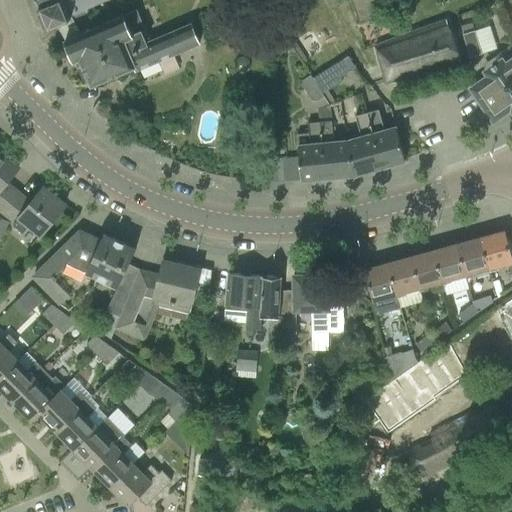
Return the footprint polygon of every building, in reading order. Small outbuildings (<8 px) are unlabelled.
[(88,82),(90,83),(91,82),(92,84),(134,67),(136,71),(199,44),(191,24),(145,43),(141,33),(145,31),(136,10),(79,34),(70,16),(72,15),(71,15),(72,14),(72,13),(73,12),(74,16),(86,11),(85,7),(87,11),(89,10),(87,6),(100,1),(102,5),(104,4),(102,0),(38,0),(41,6),(42,6),(48,20),(46,20),(48,24),(50,23),(50,24),(54,23),(54,22),(56,21),(67,39),(66,39),(75,60),(79,67),(82,66),(82,68),(82,70),(82,71),(82,72),(83,74),(83,76),(85,78),(86,80),(88,82)] [(393,11),(388,0),(350,0),(360,24),(393,11)] [(405,34),(375,46),(385,84),(460,61),(450,31),(449,31),(446,20),(444,20),(444,18),(442,19),(442,21),(436,23),(435,22),(434,22),(434,24),(428,26),(428,24),(426,25),(426,26),(405,34)] [(472,23),(460,27),(462,34),(474,31),(472,23)] [(474,31),(481,54),(496,49),(488,26),(474,31)] [(474,31),(462,34),(469,57),(481,54),(474,31)] [(347,56),(332,65),(340,77),(355,68),(347,56)] [(486,77),(470,88),(482,105),(489,116),(493,122),(510,110),(511,112),(511,59),(505,64),(501,59),(483,71),(486,77)] [(332,65),(311,78),(321,94),(327,90),(342,80),(340,77),(332,65)] [(301,81),(301,85),(311,100),(316,101),(323,96),(321,94),(311,78),(310,75),(301,81)] [(323,96),(329,106),(336,104),(327,90),(321,94),(323,96)] [(316,101),(311,100),(319,110),(329,106),(323,96),(316,101)] [(320,121),(319,121),(325,177),(349,175),(354,174),(347,138),(345,138),(333,139),(329,106),(319,110),(320,121)] [(379,110),(367,113),(382,166),(389,165),(405,160),(400,141),(396,128),(396,127),(395,125),(384,128),(379,110)] [(349,138),(347,138),(354,174),(359,173),(382,166),(367,113),(355,116),(360,135),(349,138)] [(325,177),(319,121),(306,122),(308,133),(296,135),(297,145),(301,180),(325,177)] [(0,210),(3,213),(18,193),(31,176),(19,166),(0,151),(0,210)] [(65,204),(43,186),(12,225),(22,233),(28,225),(40,235),(65,204)] [(18,193),(3,213),(12,220),(13,219),(28,200),(18,193)] [(118,286),(128,264),(135,249),(104,234),(100,241),(80,231),(33,276),(60,304),(70,294),(68,291),(88,272),(118,286)] [(503,231),(480,237),(489,269),(511,263),(511,264),(511,259),(511,260),(503,231)] [(480,237),(457,244),(466,276),(489,269),(480,237)] [(457,244),(434,250),(443,282),(466,276),(457,244)] [(434,250),(411,256),(420,289),(443,282),(434,250)] [(411,256),(388,263),(397,295),(420,289),(411,256)] [(188,314),(200,268),(178,262),(177,263),(163,261),(158,280),(152,279),(153,273),(139,270),(114,328),(144,340),(158,306),(188,314)] [(388,263),(364,269),(370,288),(377,315),(401,308),(397,295),(388,263)] [(246,329),(259,330),(263,276),(228,273),(224,321),(246,322),(246,329)] [(293,275),(294,296),(294,311),(311,310),(312,350),(329,350),(329,331),(344,331),(343,291),(321,292),(320,274),(293,275)] [(263,276),(260,319),(270,319),(268,352),(277,352),(280,296),(281,276),(263,276)] [(470,290),(466,276),(443,282),(447,296),(470,290)] [(492,282),(497,300),(502,295),(498,280),(492,282)] [(424,302),(420,289),(397,295),(401,308),(424,302)] [(490,295),(471,302),(472,304),(478,313),(492,303),(490,295)] [(511,301),(502,307),(511,326),(511,301)] [(478,313),(472,304),(458,314),(464,322),(478,313)] [(51,305),(42,314),(54,325),(65,314),(51,305)] [(76,322),(65,314),(54,325),(63,335),(76,322)] [(295,314),(282,315),(282,333),(295,332),(295,314)] [(445,323),(432,332),(437,341),(451,331),(445,323)] [(432,332),(415,344),(421,353),(437,341),(432,332)] [(0,379),(18,361),(9,351),(18,343),(9,334),(3,339),(0,336),(0,379)] [(107,345),(93,335),(84,344),(96,355),(107,345)] [(389,383),(369,396),(391,428),(437,395),(436,394),(468,371),(451,339),(417,363),(409,369),(389,383)] [(118,353),(107,345),(96,355),(105,365),(118,353)] [(412,350),(401,354),(409,369),(417,363),(412,350)] [(401,354),(384,358),(389,383),(409,369),(401,354)] [(0,379),(0,388),(13,402),(45,371),(36,362),(27,370),(18,361),(0,379)] [(237,364),(236,376),(255,378),(256,365),(237,364)] [(150,375),(136,365),(128,374),(139,386),(150,375)] [(45,371),(13,402),(31,420),(39,413),(54,397),(61,390),(64,386),(54,376),(52,378),(45,371)] [(149,395),(161,383),(150,375),(139,386),(149,395)] [(61,390),(54,397),(39,413),(56,431),(88,400),(79,391),(70,400),(61,390)] [(167,414),(175,422),(192,405),(183,399),(167,414)] [(56,431),(74,450),(97,427),(87,418),(96,409),(88,400),(56,431)] [(413,458),(396,467),(403,480),(419,472),(423,478),(508,432),(494,400),(462,417),(455,420),(429,434),(432,438),(409,451),(413,458)] [(192,405),(175,422),(189,437),(192,405)] [(97,427),(74,450),(92,468),(123,437),(115,428),(106,419),(97,427)] [(188,455),(189,437),(175,422),(165,431),(188,455)] [(92,468),(110,486),(133,464),(123,454),(132,446),(123,437),(92,468)] [(133,464),(110,486),(128,505),(137,496),(146,506),(172,481),(162,470),(159,473),(151,465),(142,474),(133,464)] [(317,473),(296,476),(298,491),(320,487),(317,473)]
